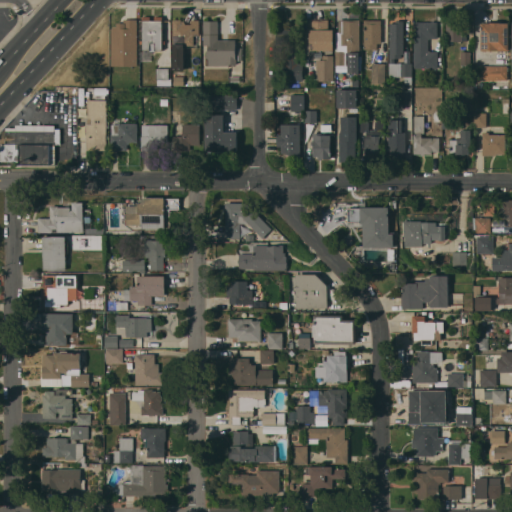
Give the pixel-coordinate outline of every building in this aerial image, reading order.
[(143,43),(141,43),(141,40),(143,40),(143,16),(150,16),(150,20),(155,20),(155,16),(162,16),(163,40),(165,40),(165,43),(162,43),(163,50),(155,50),(155,51),(151,51),(151,49),(143,49),(143,43)] [(137,65),(111,65),(111,28),(114,26),(117,26),(117,23),(123,23),(123,19),(138,19),(137,65)] [(199,24),(199,39),(194,39),(194,45),(173,45),(173,19),(182,19),(182,20),(185,20),(186,24),(199,24)] [(310,50),(310,19),(315,19),(315,21),(324,21),(324,19),(329,19),(329,29),(334,29),(334,50),(310,50)] [(359,72),(348,72),(348,53),(347,53),(347,45),(342,45),(342,32),(338,32),(338,19),(360,19),(360,53),(359,53),(359,72)] [(219,20),(219,39),(236,39),(236,58),(237,58),(237,64),(229,64),(229,65),(209,65),(209,58),(206,58),(206,51),(208,51),(208,45),(204,45),(204,20),(219,20)] [(381,20),(381,43),(377,43),(377,49),(364,49),(364,20),(381,20)] [(390,23),(396,23),(396,20),(404,20),(404,53),(402,53),(402,58),(395,58),(395,63),(412,63),(412,84),(405,84),(405,76),(389,76),(389,62),(390,63),(390,23)] [(414,21),(431,21),(431,20),(434,20),(434,21),(438,21),(438,38),(430,38),(430,39),(428,39),(428,50),(430,50),(430,51),(438,51),(438,68),(414,67),(414,21)] [(490,23),(490,22),(500,22),(500,23),(509,23),(509,50),(498,50),(498,52),(484,52),(484,50),(481,50),(482,23),(490,23)] [(447,41),(446,23),(462,23),(462,33),(467,33),(467,41),(462,41),(447,41)] [(291,29),(291,44),(276,44),(276,29),(291,29)] [(297,63),(303,63),(303,64),(305,64),(305,71),(303,71),(303,80),(299,80),(299,81),(297,81),(297,80),(283,80),(283,44),(297,45),(296,48),(297,48),(297,63)] [(344,51),(334,51),(335,65),(344,65),(344,51)] [(471,64),(461,64),(461,51),(471,51),(471,64)] [(334,81),(317,81),(317,59),(323,59),(323,55),(334,55),(334,81)] [(368,86),(369,83),(371,83),(372,63),(386,63),(385,86),(373,86),(368,86)] [(508,65),(508,80),(477,80),(477,66),(508,65)] [(169,68),(169,79),(157,79),(157,68),(169,68)] [(184,71),(184,80),(173,80),(173,71),(184,71)] [(357,88),(357,107),(338,107),(338,89),(357,88)] [(412,104),(398,103),(398,90),(412,90),(412,104)] [(88,99),(96,99),(96,94),(106,94),(106,99),(107,99),(107,149),(87,149),(87,119),(88,118),(88,99)] [(237,94),(237,109),(211,109),(211,94),(237,94)] [(305,111),(291,111),(291,94),(305,94),(305,111)] [(317,122),(306,122),(306,110),(318,110),(317,122)] [(414,153),(414,110),(425,111),(425,115),(424,115),(424,133),(422,133),(422,137),(440,137),(440,151),(432,151),(432,154),(425,153),(425,155),(421,155),(421,153),(414,153)] [(487,127),(475,127),(475,112),(487,112),(487,127)] [(237,151),(206,151),(206,114),(225,114),(224,131),(237,131),(237,151)] [(341,116),(357,116),(357,140),(355,140),(356,161),(340,161),(340,136),(341,136),(341,134),(341,116)] [(361,120),(367,120),(367,130),(376,130),(376,119),(385,119),(385,136),(380,136),(379,161),(365,161),(365,135),(366,135),(366,131),(361,131),(361,120)] [(406,158),(400,158),(400,161),(392,161),(392,158),(389,158),(389,119),(402,119),(402,132),(406,132),(406,158)] [(138,142),(129,142),(129,143),(127,143),(127,150),(119,149),(119,150),(111,150),(111,135),(111,123),(138,123),(138,142)] [(183,136),(183,123),(200,124),(200,143),(190,142),(190,150),(175,149),(175,136),(183,136)] [(55,128),(60,128),(60,144),(55,144),(55,164),(49,164),(19,164),(19,161),(0,160),(0,143),(6,144),(6,127),(16,127),(16,124),(55,125),(55,128)] [(168,124),(168,151),(142,150),(142,124),(168,124)] [(289,153),(281,153),(281,146),(277,146),(277,134),(281,134),(281,124),(301,124),(301,158),(289,158),(289,157),(289,153)] [(462,129),(471,129),(471,146),(470,146),(470,154),(450,154),(450,139),(456,139),(456,144),(462,144),(462,138),(462,129)] [(506,153),(496,153),(496,155),(483,155),(483,132),(489,132),(489,134),(506,134),(506,153)] [(313,144),(311,144),(311,141),(313,141),(313,139),(312,139),(312,137),(313,137),(313,133),(322,133),(322,135),(331,134),(331,139),(330,139),(331,156),(330,156),(330,159),(318,159),(318,156),(313,156),(313,144)] [(164,228),(141,228),(141,225),(126,225),(126,213),(127,213),(127,205),(138,205),(138,202),(142,202),(142,197),(165,197),(165,198),(179,198),(179,208),(167,208),(167,204),(165,204),(164,228)] [(511,199),(511,225),(510,225),(510,214),(503,214),(503,199),(511,199)] [(495,216),(484,215),(484,201),(495,201),(495,216)] [(73,202),(84,202),(84,216),(91,216),(91,222),(84,222),(84,232),(57,232),(57,229),(52,229),(52,232),(39,232),(39,218),(51,218),(51,206),(59,206),(59,207),(71,207),(71,209),(73,209),(73,202)] [(240,223),(240,238),(226,238),(226,202),(248,202),(272,229),(263,238),(249,223),(240,223)] [(389,233),(393,233),(393,246),(363,246),(364,222),(361,222),(361,221),(348,221),(348,208),(361,208),(361,206),(389,206),(389,233)] [(491,232),(475,232),(475,230),(474,230),(474,217),(491,217),(491,232)] [(404,236),(404,220),(422,220),(422,221),(437,222),(437,225),(446,225),(446,239),(444,240),(442,240),(440,240),(438,239),(432,239),(432,243),(422,243),(422,246),(404,246),(405,236),(404,236)] [(100,249),(100,234),(76,235),(77,249),(100,249)] [(66,269),(44,269),(44,236),(66,236),(66,269)] [(494,236),(494,253),(477,253),(477,236),(494,236)] [(164,271),(150,271),(150,260),(149,260),(149,257),(146,257),(146,239),(152,239),(152,240),(164,239),(164,248),(166,248),(166,256),(164,256),(164,271)] [(511,270),(492,270),(492,256),(502,256),(502,251),(509,251),(509,243),(511,243),(511,270)] [(284,245),(284,252),(286,252),(286,256),(287,256),(287,270),(254,270),(254,268),(239,268),(239,253),(254,253),(254,245),(284,245)] [(466,266),(452,266),(452,251),(467,251),(466,266)] [(145,259),(145,272),(140,272),(140,270),(134,270),(134,269),(123,269),(123,259),(145,259)] [(78,275),(77,294),(69,294),(69,304),(61,304),(61,307),(41,307),(41,299),(44,299),(44,295),(45,295),(45,287),(43,287),(43,274),(78,275)] [(328,307),(296,307),(296,274),(316,274),(328,285),(328,307)] [(165,275),(165,295),(152,295),(152,304),(138,304),(138,299),(125,299),(124,289),(130,289),(130,285),(137,285),(137,276),(165,275)] [(448,275),(448,306),(430,306),(430,301),(423,301),(423,308),(402,308),(402,283),(417,283),(417,281),(426,281),(426,277),(430,277),(430,275),(448,275)] [(511,303),(496,303),(496,299),(497,299),(497,297),(499,297),(499,277),(511,277),(511,303)] [(248,280),(248,289),(254,289),(254,303),(230,304),(230,296),(227,296),(227,286),(232,286),(232,280),(248,280)] [(481,296),(492,296),(491,310),(474,309),(474,285),(481,285),(481,296)] [(116,309),(116,301),(120,301),(131,301),(131,309),(116,309)] [(73,313),(73,332),(76,332),(76,344),(67,344),(42,344),(42,313),(73,313)] [(313,343),(314,314),(344,315),(344,319),(356,319),(355,343),(313,343)] [(147,337),(126,337),(126,327),(117,327),(117,315),(129,315),(129,317),(147,317),(147,337)] [(425,315),(425,321),(443,321),(443,330),(439,330),(439,332),(441,332),(440,339),(432,339),(432,344),(422,344),(422,340),(414,340),(414,332),(412,332),(412,315),(425,315)] [(253,318),(253,320),(261,320),(261,340),(238,340),(238,337),(229,337),(229,318),(253,318)] [(283,332),(283,348),(268,348),(268,332),(283,332)] [(310,348),(299,348),(298,337),(299,337),(299,333),(310,332),(310,348)] [(106,336),(118,336),(118,348),(123,348),(123,349),(106,349),(106,336)] [(488,337),(488,338),(489,338),(489,348),(488,348),(488,349),(475,349),(475,337),(488,337)] [(123,349),(124,363),(106,363),(106,349),(123,349)] [(260,363),(260,361),(259,361),(259,351),(260,351),(260,350),(274,350),(274,363),(260,363)] [(437,367),(437,369),(438,369),(438,372),(437,372),(437,382),(413,382),(412,359),(417,359),(417,350),(431,350),(431,351),(443,351),(443,360),(435,363),(435,366),(434,366),(434,367),(437,367)] [(323,381),(323,360),(327,360),(327,355),(334,355),(334,351),(346,351),(346,355),(347,355),(348,381),(323,381)] [(511,351),(511,371),(497,371),(497,357),(502,357),(502,351),(511,351)] [(43,354),(54,354),(54,352),(81,352),(81,368),(76,368),(76,373),(90,374),(90,386),(71,386),(71,375),(67,375),(67,373),(61,372),(61,378),(43,378),(43,354)] [(135,385),(135,354),(155,354),(155,363),(159,363),(159,372),(164,372),(164,385),(135,385)] [(273,384),(255,384),(255,383),(234,384),(234,376),(230,376),(230,359),(234,359),(234,357),(250,357),(250,362),(252,362),(252,364),(256,364),(256,369),(273,369),(273,384)] [(496,369),(496,385),(480,385),(480,369),(496,369)] [(471,386),(463,386),(463,387),(447,387),(448,373),(464,373),(464,380),(472,380),(471,386)] [(106,388),(111,388),(111,392),(126,392),(126,424),(110,424),(110,394),(106,394),(106,388)] [(347,416),(344,416),(344,424),(332,424),(332,417),(328,417),(328,412),(325,412),(325,405),(323,405),(324,406),(319,406),(319,405),(317,405),(317,404),(310,404),(310,390),(317,390),(317,389),(328,389),(328,388),(347,388),(347,416)] [(91,413),(91,424),(77,424),(77,418),(59,418),(59,412),(56,412),(56,417),(43,417),(43,395),(45,395),(45,394),(44,394),(44,391),(45,391),(45,390),(55,390),(55,395),(56,395),(56,389),(73,389),(73,414),(77,414),(77,413),(91,413)] [(155,414),(155,415),(149,415),(149,414),(141,414),(141,406),(144,406),(144,399),(132,399),(132,391),(138,391),(138,389),(144,389),(153,389),(153,390),(161,390),(161,394),(162,395),(162,400),(161,401),(161,403),(162,403),(162,406),(163,406),(163,414),(155,414)] [(265,389),(265,398),(266,398),(266,406),(258,406),(258,407),(254,407),(254,416),(240,416),(240,424),(229,424),(229,405),(230,405),(230,398),(229,398),(229,389),(265,389)] [(506,403),(492,403),(492,389),(506,389),(506,403)] [(409,424),(409,390),(447,390),(447,391),(449,391),(449,402),(447,402),(447,414),(449,414),(449,424),(409,424)] [(310,411),(315,411),(315,422),(290,423),(290,411),(297,411),(297,405),(310,405),(310,411)] [(457,406),(472,406),(471,425),(456,424),(457,412),(457,406)] [(263,424),(262,424),(262,412),(285,412),(285,425),(287,424),(287,426),(263,426),(263,424)] [(83,455),(86,455),(86,463),(76,463),(76,459),(65,459),(65,456),(51,456),(43,456),(43,451),(43,449),(43,446),(47,446),(47,437),(71,438),(71,426),(89,426),(88,438),(83,443),(83,455)] [(417,456),(417,447),(412,447),(412,438),(414,438),(415,426),(438,427),(438,437),(445,437),(445,443),(443,443),(443,450),(436,450),(436,454),(434,454),(434,456),(417,456)] [(148,427),(166,427),(166,440),(165,440),(165,456),(147,456),(147,448),(143,448),(142,439),(141,439),(141,427),(148,427)] [(345,438),(348,438),(348,463),(335,463),(335,457),(326,457),(326,438),(319,438),(319,443),(306,443),(306,427),(345,427),(345,438)] [(505,443),(492,443),(492,442),(490,442),(490,430),(492,430),(492,429),(505,429),(505,443)] [(277,445),(276,461),(229,460),(229,445),(233,445),(233,430),(249,430),(249,433),(253,433),(253,447),(256,447),(256,445),(277,445)] [(120,449),(120,437),(133,437),(133,462),(114,462),(114,449),(120,449)] [(471,443),(471,458),(461,457),(461,464),(448,464),(449,442),(449,439),(461,439),(461,442),(471,443)] [(511,441),(511,458),(495,458),(495,455),(492,455),(492,449),(495,449),(495,446),(508,446),(508,441),(511,441)] [(307,463),(292,463),(292,445),(307,445),(307,463)] [(131,483),(131,464),(143,464),(143,465),(166,465),(166,484),(168,484),(168,491),(166,491),(166,495),(123,495),(123,494),(119,494),(119,484),(131,483)] [(332,466),(332,468),(346,468),(346,478),(333,478),(333,487),(314,487),(314,496),(302,496),(302,483),(311,483),(311,474),(306,474),(306,466),(311,466),(311,465),(332,466)] [(449,468),(449,482),(439,482),(439,493),(415,493),(416,472),(427,472),(427,468),(449,468)] [(81,469),(81,484),(82,484),(82,493),(64,493),(64,490),(42,490),(42,469),(58,469),(81,469)] [(248,473),(248,470),(280,470),(280,495),(241,495),(241,483),(229,483),(229,473),(248,473)] [(476,477),(501,477),(500,484),(501,484),(501,498),(476,497),(476,477)] [(462,498),(443,498),(443,484),(462,485),(462,498)] [(118,499),(110,499),(111,488),(118,488),(118,499)]
